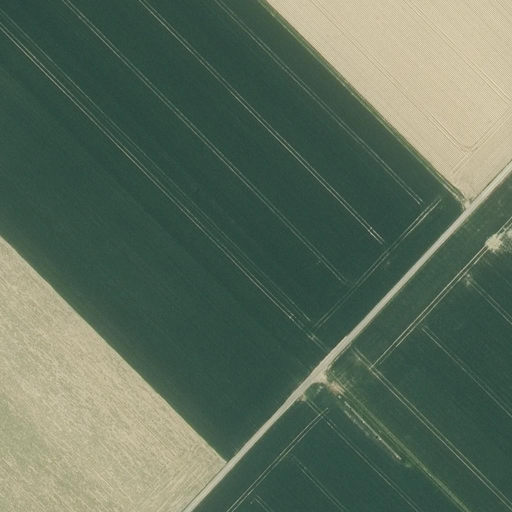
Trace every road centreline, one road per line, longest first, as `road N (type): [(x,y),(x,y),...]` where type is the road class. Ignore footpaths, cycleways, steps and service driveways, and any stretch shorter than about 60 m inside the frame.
road 1 (track): [(511,166),(187,511)]
road 2 (track): [(470,210),(263,0)]
road 3 (track): [(465,511),(317,372)]
